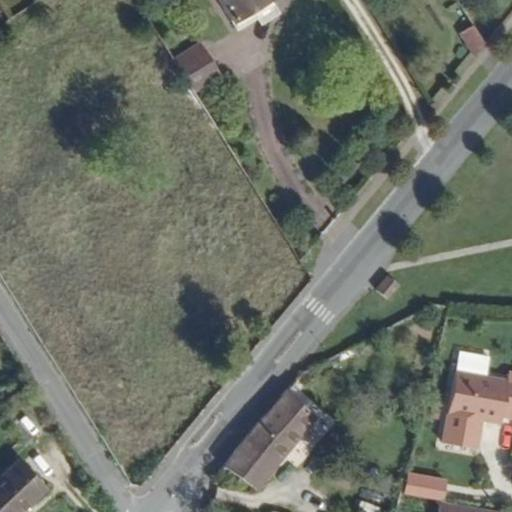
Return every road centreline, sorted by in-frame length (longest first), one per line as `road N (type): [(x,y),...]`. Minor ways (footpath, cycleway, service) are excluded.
road 1 (unclassified): [(182,474),(511,74)]
road 2 (residential): [(131,511),(0,306)]
road 3 (unknown): [(350,0),(437,165)]
